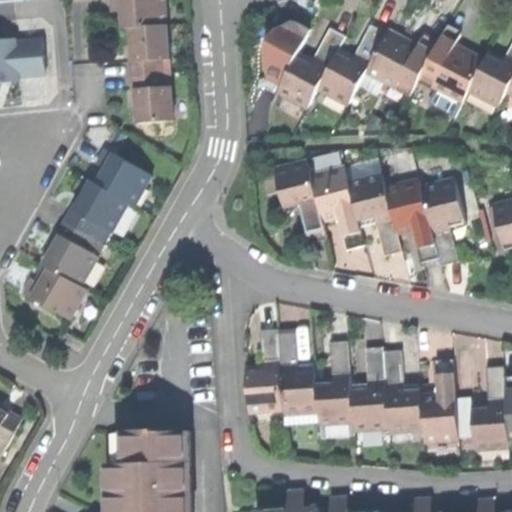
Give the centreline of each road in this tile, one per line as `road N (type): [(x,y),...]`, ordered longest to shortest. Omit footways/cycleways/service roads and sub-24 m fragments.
road 1 (residential): [(246,266),(233,307),(238,433),(249,460),(276,474),(511,484)]
road 2 (residential): [(246,266),(277,282),(511,326)]
road 3 (residential): [(179,223),(223,146),(216,0)]
road 4 (residential): [(80,398),(179,223)]
road 5 (residential): [(31,511),(80,398)]
